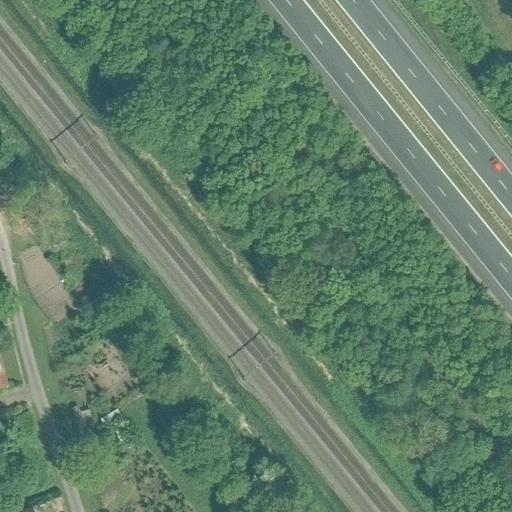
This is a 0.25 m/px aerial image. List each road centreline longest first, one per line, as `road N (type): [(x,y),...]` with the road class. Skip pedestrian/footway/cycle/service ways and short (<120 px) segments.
road 1 (track): [(511,472),(399,341),(374,304),(362,259),(138,0)]
road 2 (motorway): [(278,0),(511,288)]
road 3 (unclassified): [(77,511),(27,357),(0,238)]
road 4 (motorway): [(511,200),(349,0)]
